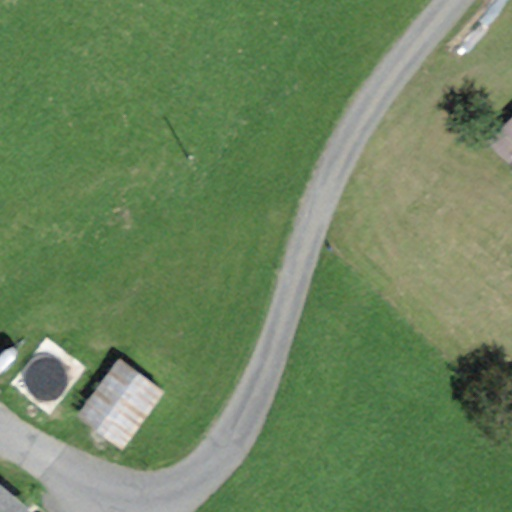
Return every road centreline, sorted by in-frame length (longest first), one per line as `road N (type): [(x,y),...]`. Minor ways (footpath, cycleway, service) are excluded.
road 1 (residential): [(162,511),(201,477),(258,396),(321,208),(365,115),(458,0)]
road 2 (residential): [(0,436),(113,511)]
